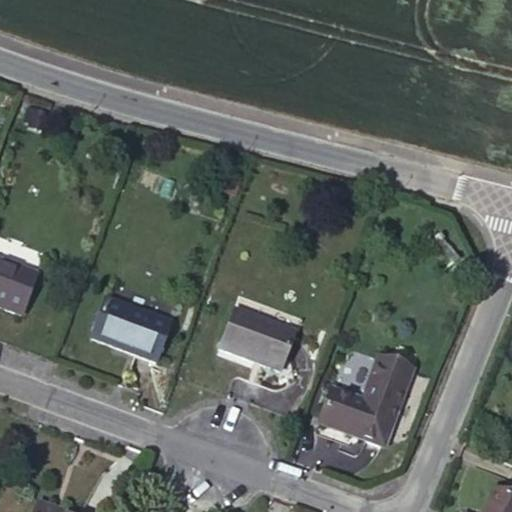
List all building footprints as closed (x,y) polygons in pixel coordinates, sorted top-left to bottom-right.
[(45,117),(31,112),(27,127),(41,131),(45,117)] [(33,276),(0,263),(0,310),(19,317),(33,276)] [(168,326),(104,302),(90,340),(154,365),(168,326)] [(291,335),(233,313),(220,351),(277,373),(291,335)] [(362,403),(331,393),(319,426),(380,449),(409,373),(378,361),(362,403)] [(139,474),(133,490),(151,496),(155,480),(139,474)] [(511,511),(511,500),(491,492),(484,511),(511,511)]
